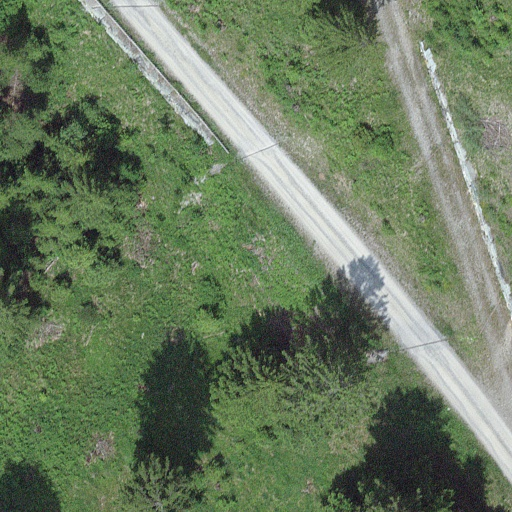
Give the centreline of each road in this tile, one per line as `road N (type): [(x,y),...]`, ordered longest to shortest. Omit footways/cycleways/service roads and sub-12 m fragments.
road 1 (track): [(134,0),(511,467)]
road 2 (track): [(511,350),(419,79),(401,0)]
